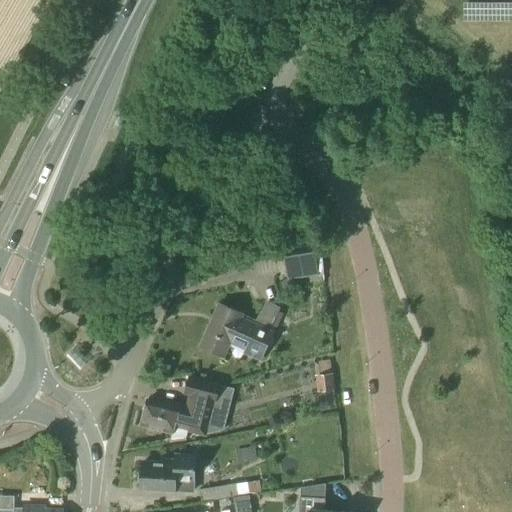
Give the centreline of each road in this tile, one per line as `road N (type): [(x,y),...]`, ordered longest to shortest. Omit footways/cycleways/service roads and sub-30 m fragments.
road 1 (residential): [(258,119),(321,161),(348,202),(377,344),(392,511)]
road 2 (residential): [(79,419),(126,370),(258,119)]
road 3 (primary): [(0,299),(143,0)]
road 4 (residential): [(258,119),(318,0)]
